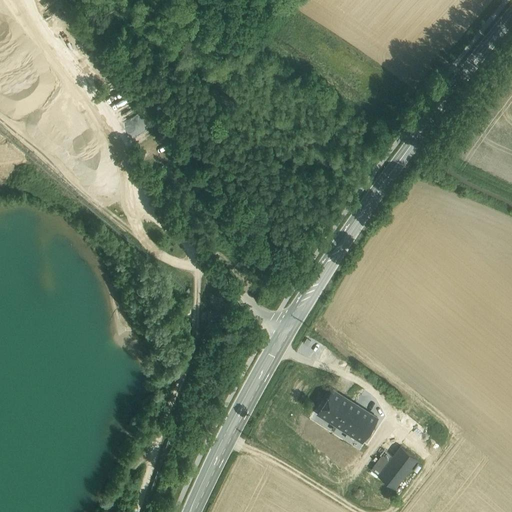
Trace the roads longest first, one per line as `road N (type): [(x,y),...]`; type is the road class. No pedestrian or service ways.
road 1 (secondary): [(193,511),(287,327),(411,140),(511,14)]
road 2 (track): [(346,442),(379,443),(389,416),(384,403),(350,374),(276,346)]
